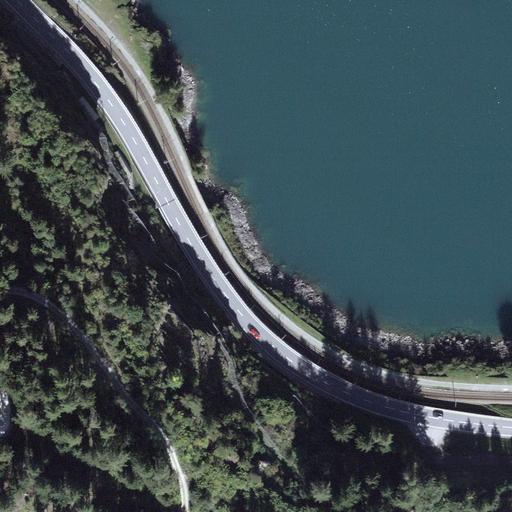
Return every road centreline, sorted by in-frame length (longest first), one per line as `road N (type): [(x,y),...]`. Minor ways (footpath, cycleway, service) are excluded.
road 1 (primary): [(511,427),(432,418),(360,398),(270,343),(201,259),(98,85),(16,0)]
road 2 (track): [(184,511),(164,432),(65,317),(35,295),(0,289)]
